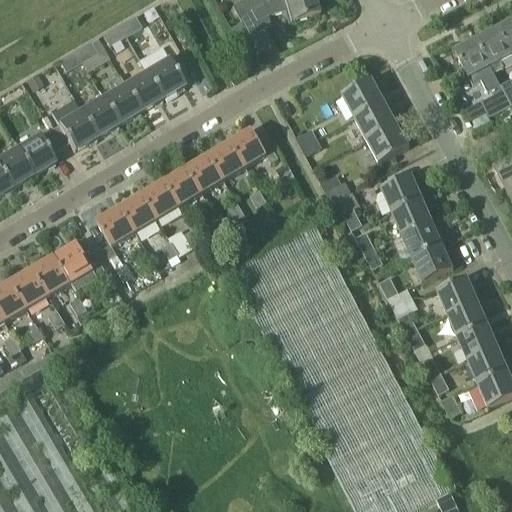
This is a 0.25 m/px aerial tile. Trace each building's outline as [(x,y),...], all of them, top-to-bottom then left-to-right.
[(252,0),(234,9),(239,19),(265,7),(289,0),(252,0)] [(289,0),(265,7),(239,19),(250,39),(263,33),(258,24),(269,18),(286,13),(290,25),(321,16),(316,0),(289,0)] [(152,42),(165,35),(151,10),(138,17),(152,42)] [(135,20),(119,29),(126,40),(142,31),(135,20)] [(511,58),(511,24),(498,32),(511,58)] [(126,40),(119,29),(103,39),(109,50),(126,40)] [(502,65),(511,59),(511,58),(498,32),(477,43),(491,70),(494,76),(505,71),(502,65)] [(469,82),(491,70),(477,43),(455,55),(469,82)] [(91,46),(75,55),(82,66),(98,58),(91,46)] [(82,66),(75,55),(59,64),(66,76),(82,66)] [(147,76),(163,103),(185,90),(169,63),(147,76)] [(42,85),(50,81),(46,73),(38,78),(42,85)] [(163,103),(147,76),(125,89),(140,116),(163,103)] [(38,78),(26,84),(33,96),(44,90),(38,78)] [(118,129),(140,116),(125,89),(119,79),(107,86),(113,96),(102,102),(118,129)] [(342,100),(354,123),(385,106),(373,83),(342,100)] [(511,109),(511,85),(511,83),(501,89),(511,109)] [(490,121),(511,109),(501,89),(490,94),(492,98),(481,104),(490,121)] [(102,102),(80,115),(96,142),(118,129),(102,102)] [(354,123),(367,146),(398,129),(385,106),(354,123)] [(74,155),(96,142),(80,115),(58,128),(58,129),(49,134),(60,152),(69,147),(74,155)] [(302,115),(286,124),(301,152),(318,143),(302,115)] [(410,151),(398,129),(367,146),(379,168),(410,151)] [(51,158),(60,152),(49,134),(40,140),(40,139),(18,152),(34,179),(56,166),(51,158)] [(252,134),(231,146),(246,172),(257,166),(267,160),(271,167),(279,163),(270,148),(263,152),(252,134)] [(301,152),(306,161),(323,152),(318,143),(301,152)] [(231,146),(208,160),(224,185),(246,172),(231,146)] [(18,152),(0,162),(0,172),(12,192),(34,179),(18,152)] [(511,157),(493,168),(500,182),(508,197),(511,194),(511,157)] [(186,173),(202,199),(224,185),(208,160),(186,173)] [(0,199),(12,192),(0,172),(0,199)] [(186,173),(164,186),(179,212),(202,199),(186,173)] [(338,179),(320,188),(332,209),(337,206),(351,198),(345,186),(342,188),(338,179)] [(381,194),(392,217),(423,203),(413,180),(381,194)] [(142,199),(157,225),(179,212),(164,186),(142,199)] [(260,195),(250,200),(257,212),(267,206),(260,195)] [(142,199),(120,212),(135,238),(157,225),(142,199)] [(392,217),(402,240),(433,227),(423,203),(392,217)] [(228,213),(235,225),(245,219),(238,207),(228,213)] [(135,238),(120,212),(97,226),(107,244),(101,248),(110,262),(117,258),(113,251),(135,238)] [(354,213),(343,219),(352,235),(363,229),(354,213)] [(216,220),(194,234),(200,245),(214,237),(218,245),(228,240),(223,232),(216,220)] [(312,222),(226,267),(353,511),(422,511),(437,504),(440,511),(457,511),(451,497),(454,495),(451,490),(455,487),(449,475),(445,477),(312,222)] [(402,240),(412,264),(444,250),(433,227),(402,240)] [(181,235),(169,242),(172,246),(179,258),(180,260),(201,247),(200,245),(194,234),(184,239),(181,235)] [(356,242),(364,257),(375,252),(367,236),(356,242)] [(78,247),(56,259),(72,287),(76,295),(106,277),(88,245),(80,250),(78,247)] [(172,246),(163,252),(170,263),(179,258),(172,246)] [(454,273),(444,250),(412,264),(422,287),(454,273)] [(364,257),(372,274),(383,268),(375,252),(364,257)] [(56,259),(34,272),(50,300),(72,287),(56,259)] [(127,268),(116,274),(123,286),(133,280),(127,268)] [(34,272),(12,285),(28,313),(50,300),(34,272)] [(388,303),(399,297),(391,281),(380,287),(388,303)] [(437,296),(447,320),(479,306),(468,282),(437,296)] [(12,285),(0,292),(0,316),(6,326),(28,313),(12,285)] [(80,301),(70,306),(78,320),(87,315),(88,315),(87,314),(80,301)] [(447,320),(457,343),(489,329),(479,306),(447,320)] [(58,314),(48,319),(56,333),(66,328),(58,314)] [(409,317),(398,323),(406,337),(407,338),(418,332),(409,317)] [(36,327),(26,332),(35,346),(44,341),(36,327)] [(457,343),(467,366),(499,353),(489,329),(457,343)] [(418,332),(407,338),(415,354),(426,349),(418,332)] [(13,340),(4,346),(12,359),(13,359),(21,354),(22,354),(22,353),(13,340)] [(467,366),(478,390),(509,376),(499,353),(467,366)] [(0,511),(146,511),(114,457),(110,460),(63,379),(69,375),(58,356),(32,371),(25,374),(23,371),(0,384),(0,511)] [(433,361),(422,367),(430,383),(431,383),(442,378),(433,361)] [(511,401),(511,381),(509,376),(478,390),(488,412),(511,401)] [(442,378),(431,383),(439,399),(450,393),(442,378)] [(442,405),(451,421),(462,416),(453,399),(442,405)] [(484,461),(468,469),(480,495),(497,488),(484,461)]
